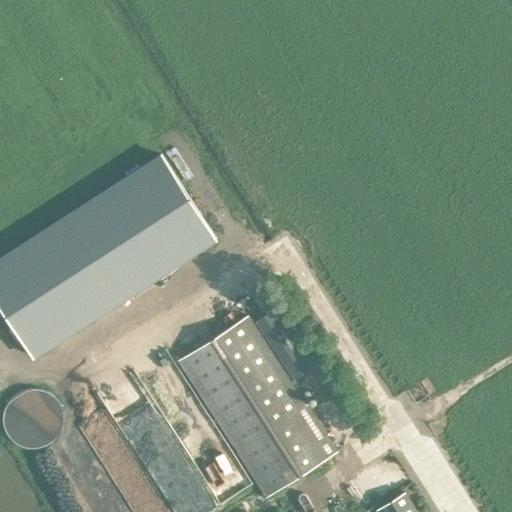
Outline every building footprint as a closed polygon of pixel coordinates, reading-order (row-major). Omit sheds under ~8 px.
[(161,153),(0,257),(0,304),(34,357),(217,240),(161,153)] [(272,311),(257,321),(294,377),(308,368),(301,356),(308,351),(287,320),(280,325),(272,311)] [(334,448),(274,353),(248,312),(178,356),(264,492),(334,448)] [(55,389),(9,391),(11,428),(28,427),(29,444),(57,443),(55,389)] [(378,507),(381,511),(421,511),(407,489),(378,507)]
